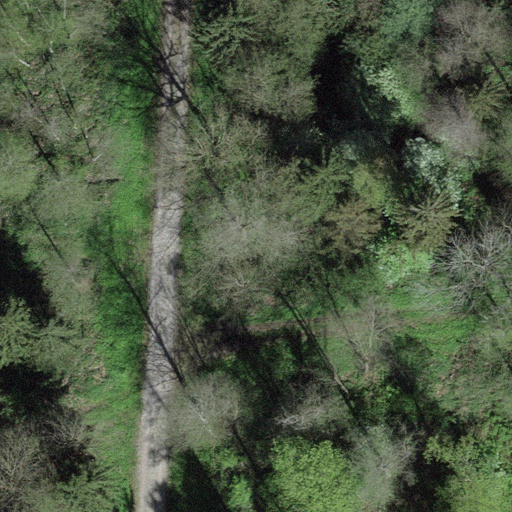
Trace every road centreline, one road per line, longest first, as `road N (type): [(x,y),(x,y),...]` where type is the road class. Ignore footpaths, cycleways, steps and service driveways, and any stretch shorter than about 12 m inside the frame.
road 1 (track): [(146,511),(177,0)]
road 2 (track): [(157,337),(511,297)]
